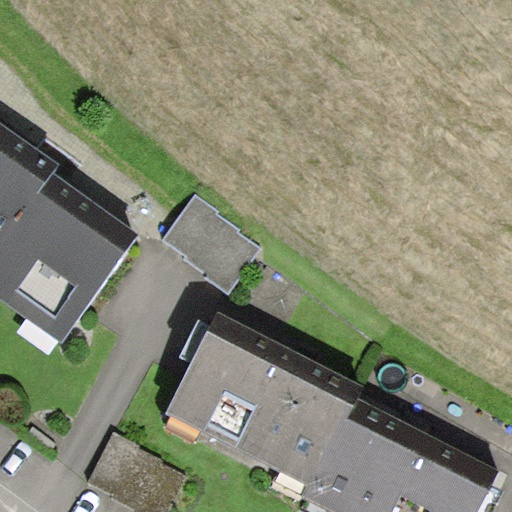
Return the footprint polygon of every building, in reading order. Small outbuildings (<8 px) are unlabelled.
[(0,240),(43,181),(54,166),(0,126),(0,240)] [(152,260),(43,181),(0,240),(0,319),(71,371),(152,260)] [(187,201),(155,244),(222,293),(253,250),(187,201)] [(286,511),(314,511),(363,415),(370,406),(206,318),(142,435),(286,511)] [(477,511),(493,481),(363,415),(314,511),(477,511)] [(113,449),(85,494),(113,511),(180,511),(190,496),(113,449)]
